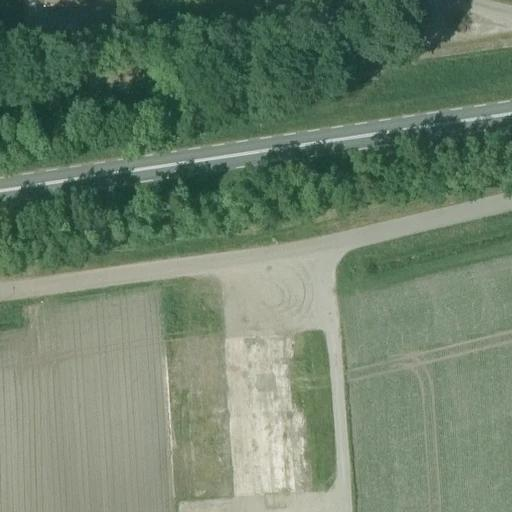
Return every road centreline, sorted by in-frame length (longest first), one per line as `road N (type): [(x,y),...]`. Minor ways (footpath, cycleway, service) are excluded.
road 1 (secondary): [(0,191),(511,114)]
road 2 (unclassified): [(324,245),(0,293)]
road 3 (unclassified): [(343,511),(324,245)]
road 4 (unclassified): [(324,245),(511,200)]
